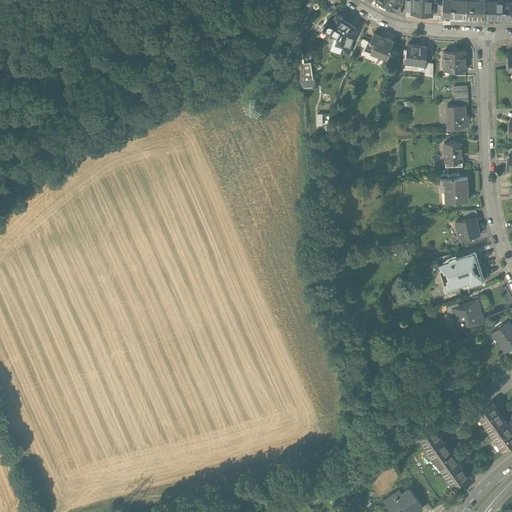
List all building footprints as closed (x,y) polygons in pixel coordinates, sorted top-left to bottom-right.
[(306,0),(302,10),(299,21),(318,28),(329,11),(322,5),(307,0),(306,0)] [(376,0),(394,10),(393,11),(397,13),(400,13),(400,0),(376,0)] [(432,4),(432,0),(412,0),(412,3),(412,15),(432,16),(432,4)] [(442,0),(443,6),(442,16),(451,17),(451,0),(442,0)] [(452,0),(452,16),(466,17),(467,0),(452,0)] [(485,0),(467,0),(466,17),(485,18),(485,0)] [(485,0),(485,18),(503,18),(504,1),(490,0),(485,0)] [(511,0),(504,1),(503,18),(511,18),(511,0)] [(326,39),(329,38),(334,39),(337,42),(334,52),(347,56),(356,31),(335,17),(331,25),(330,24),(327,24),(325,25),(323,27),(321,30),(321,31),(320,33),(321,35),(322,37),(324,39),(326,39)] [(373,48),(370,56),(385,62),(393,45),(373,36),(369,46),(373,48)] [(407,48),(405,69),(424,71),(425,65),(427,50),(407,48)] [(442,55),(443,74),(465,73),(464,54),(442,55)] [(433,66),(425,65),(424,71),(424,80),(432,80),(433,66)] [(453,89),(453,102),(466,102),(466,89),(453,89)] [(464,108),(447,108),(447,124),(450,124),(450,131),(460,131),(460,130),(468,130),(468,123),(465,123),(464,108)] [(460,147),(443,148),(444,159),(445,159),(445,169),(454,168),(454,172),(461,172),(460,147)] [(467,184),(440,185),(441,194),(447,193),(448,209),(457,208),(457,207),(468,207),(467,184)] [(476,216),(463,217),(465,225),(475,223),(475,224),(478,223),(476,216)] [(465,225),(455,228),(457,237),(458,237),(460,245),(479,241),(475,224),(475,223),(465,225)] [(472,258),(437,270),(445,295),(468,288),(469,290),(481,286),(472,258)] [(473,305),(450,312),(457,333),(470,329),(471,330),(484,326),(480,312),(476,313),(473,305)] [(503,330),(494,336),(501,346),(499,348),(505,357),(511,352),(511,334),(507,328),(503,331),(503,330)] [(495,376),(501,384),(509,378),(503,370),(495,376)] [(490,379),(482,388),(488,394),(497,386),(490,379)] [(511,438),(493,411),(478,421),(502,456),(511,449),(511,438)] [(468,483),(434,432),(418,443),(453,493),(468,483)] [(401,501),(408,511),(419,511),(409,496),(401,501)] [(408,511),(401,501),(396,505),(393,501),(383,508),(386,511),(408,511)]
